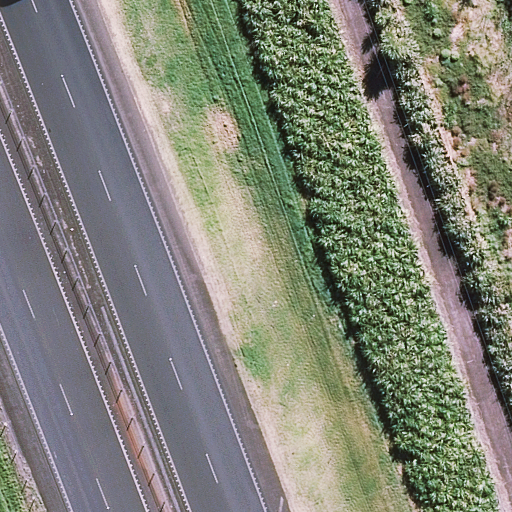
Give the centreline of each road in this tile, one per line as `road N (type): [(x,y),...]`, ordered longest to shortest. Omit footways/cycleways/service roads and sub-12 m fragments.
road 1 (motorway): [(23,0),(219,511)]
road 2 (motorway): [(128,0),(283,511)]
road 3 (motorway): [(117,511),(0,222)]
